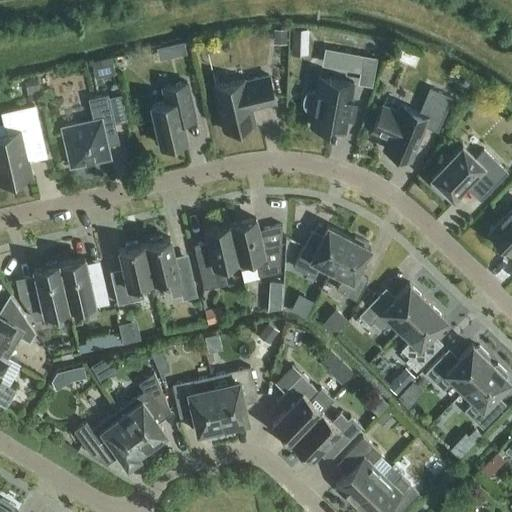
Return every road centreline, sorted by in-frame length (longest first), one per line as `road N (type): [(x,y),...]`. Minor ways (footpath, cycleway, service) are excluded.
road 1 (residential): [(0,222),(253,163),(298,163),(380,189),(511,309)]
road 2 (residential): [(320,511),(269,461),(235,454),(179,466),(136,511)]
road 3 (residential): [(0,442),(117,511)]
